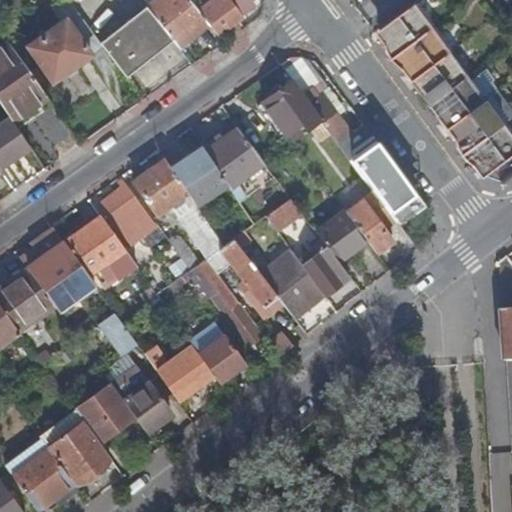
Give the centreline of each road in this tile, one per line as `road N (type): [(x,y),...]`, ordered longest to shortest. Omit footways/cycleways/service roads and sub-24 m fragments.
road 1 (unclassified): [(476,235),(114,511)]
road 2 (residential): [(305,10),(0,226)]
road 3 (residential): [(476,235),(305,10)]
